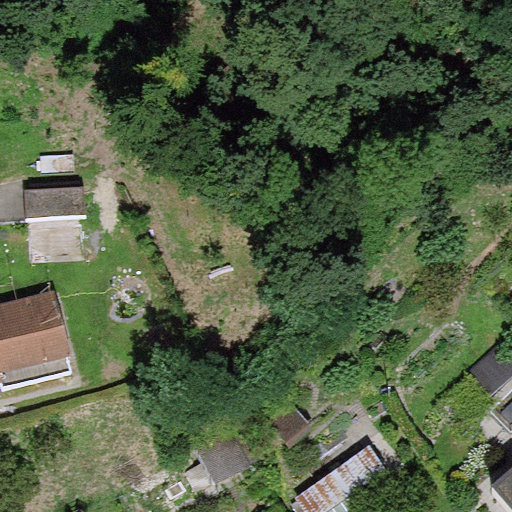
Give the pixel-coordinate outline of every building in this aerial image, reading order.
[(85,187),(25,191),(26,220),(87,217),(85,187)] [(0,384),(3,384),(1,375),(72,358),(56,292),(0,305),(0,384)] [(511,379),(511,356),(501,345),(470,373),(492,397),(511,379)] [(312,430),(293,405),(271,422),(291,447),(312,430)] [(239,421),(193,445),(215,487),(261,464),(239,421)] [(370,447),(295,499),(304,511),(327,511),(386,471),(370,447)] [(511,511),(511,472),(491,490),(511,511)]
